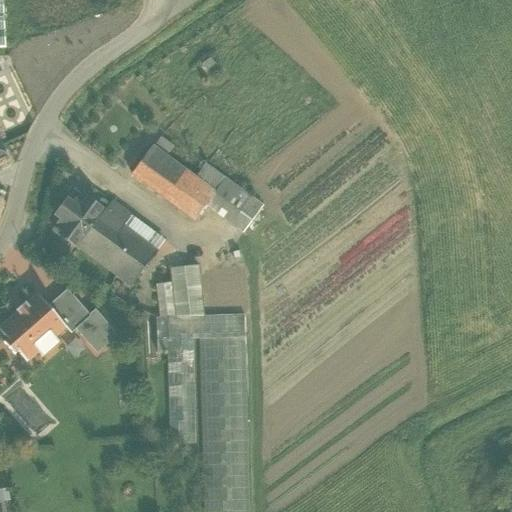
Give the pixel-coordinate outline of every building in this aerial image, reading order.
[(214,193),(152,147),(132,174),(194,221),(206,206),(215,194),(214,193)] [(223,179),(214,193),(215,194),(206,206),(227,222),(246,196),(223,179)] [(103,212),(80,195),(72,206),(66,201),(55,216),(62,220),(54,231),(77,248),(103,212)] [(103,212),(77,248),(130,287),(156,253),(122,227),(131,216),(112,202),(103,212)] [(197,266),(168,269),(170,284),(174,318),(203,317),(197,266)] [(170,284),(156,286),(160,319),(174,318),(170,284)] [(67,290),(47,307),(65,328),(71,334),(90,317),(67,290)] [(37,295),(26,305),(25,303),(15,312),(16,313),(0,327),(0,332),(7,340),(3,343),(14,355),(17,352),(26,362),(37,352),(41,357),(59,342),(54,337),(65,328),(47,307),(37,295)] [(160,319),(159,319),(155,319),(156,352),(163,352),(163,355),(166,355),(166,342),(193,341),(198,341),(244,338),(244,316),(203,317),(174,318),(160,319)] [(248,511),(244,338),(198,341),(202,511),(248,511)] [(193,341),(166,342),(166,355),(168,445),(196,444),(193,341)]
